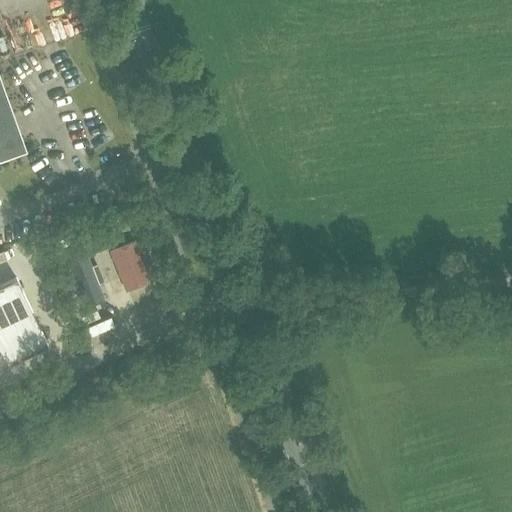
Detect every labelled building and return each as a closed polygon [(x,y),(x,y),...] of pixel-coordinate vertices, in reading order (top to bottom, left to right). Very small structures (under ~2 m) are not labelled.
[(9,27),(26,22),(22,8),(5,13),(9,27)] [(0,156),(21,149),(0,90),(0,156)] [(124,222),(129,239),(151,233),(146,216),(124,222)] [(111,227),(98,233),(105,249),(118,244),(111,227)] [(92,255),(105,249),(98,233),(86,238),(92,255)] [(110,250),(126,290),(149,280),(134,240),(110,250)] [(95,302),(118,292),(102,252),(79,261),(95,302)] [(17,277),(0,284),(0,367),(48,345),(17,277)]
